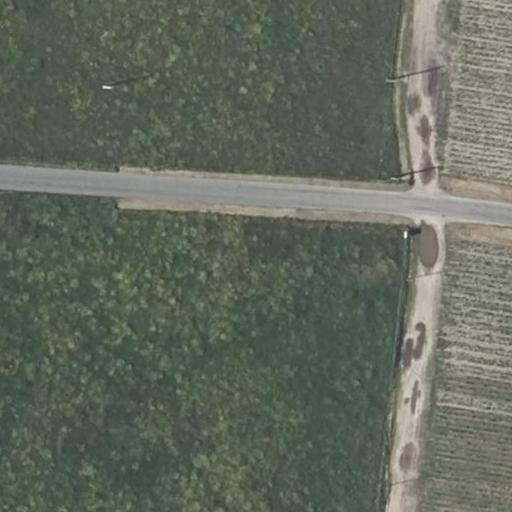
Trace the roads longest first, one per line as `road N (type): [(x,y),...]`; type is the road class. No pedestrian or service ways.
road 1 (unclassified): [(0,192),(511,230)]
road 2 (unknown): [(431,218),(451,0)]
